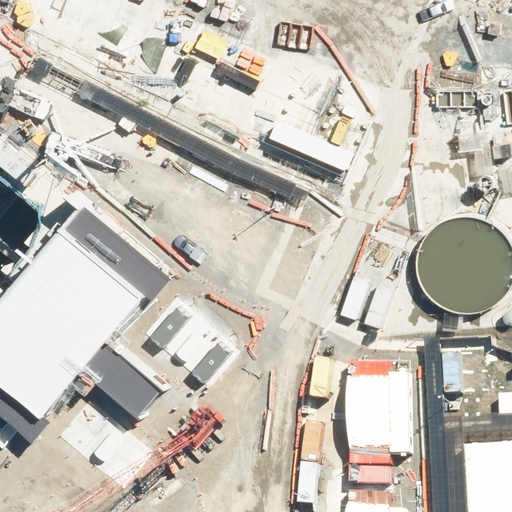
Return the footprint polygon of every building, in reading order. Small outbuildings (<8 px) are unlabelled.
[(0,0),(0,83),(97,85),(98,0),(0,0)] [(177,16),(160,16),(158,100),(175,100),(177,16)] [(0,96),(0,215),(9,214),(19,210),(28,204),(35,197),(42,188),(46,179),(49,169),(51,158),(50,148),(48,138),(44,128),(38,119),(31,111),(22,105),(13,100),(3,97),(0,96)] [(511,212),(496,209),(479,211),(465,219),(454,231),(447,246),(446,262),(450,278),(459,291),(472,301),(487,307),(503,306),(511,303),(511,212)] [(74,230),(0,319),(0,371),(51,414),(152,294),(74,230)]
